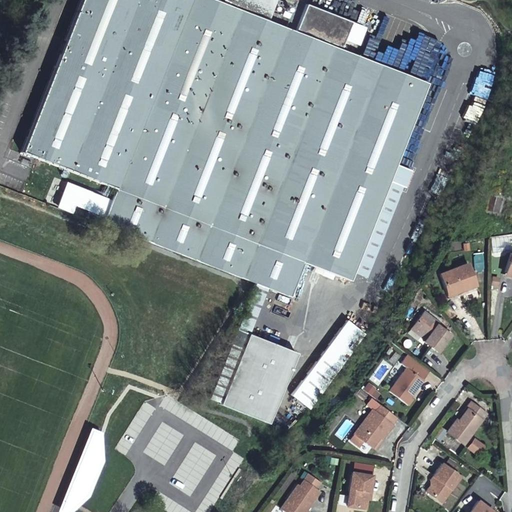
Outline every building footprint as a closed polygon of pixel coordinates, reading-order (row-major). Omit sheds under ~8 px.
[(79,0),(20,149),(113,186),(112,189),(102,185),(98,196),(108,200),(102,214),(86,208),(83,215),(254,280),(265,284),(288,293),(300,261),(347,280),(350,272),(393,164),(425,84),(341,50),(352,24),(307,6),(297,32),(266,20),(229,5),(215,0),(79,0)] [(231,0),(229,5),(266,20),(274,0),(231,0)] [(410,171),(393,164),(350,272),(364,277),(400,186),(403,188),(410,171)] [(471,283),(464,261),(436,271),(445,295),(456,291),(455,288),(471,283)] [(237,332),(208,402),(219,406),(248,337),(265,284),(254,280),(237,332)] [(393,287),(385,283),(380,292),(387,296),(393,287)] [(421,333),(419,336),(418,337),(432,346),(444,329),(429,318),(430,317),(417,307),(406,322),(421,333)] [(347,322),(323,356),(342,370),(366,336),(347,322)] [(405,325),(419,336),(421,333),(406,322),(405,325)] [(297,357),(248,337),(219,406),(267,428),(297,357)] [(420,368),(398,351),(393,358),(399,363),(383,386),(401,400),(406,393),(404,391),(420,368)] [(342,370),(323,356),(293,399),(313,413),(342,370)] [(458,422),(472,404),(470,402),(456,421),(458,422)] [(397,418),(378,404),(355,435),(373,448),(380,438),(383,440),(393,426),(392,425),(397,418)] [(486,414),(472,404),(458,422),(456,421),(455,421),(447,432),(463,444),(486,414)] [(93,428),(58,511),(74,511),(92,496),(105,462),(104,433),(93,428)] [(473,439),(467,447),(477,455),(483,447),(473,439)] [(434,479),(431,483),(425,492),(441,503),(460,476),(441,463),(431,477),(434,479)] [(369,492),(370,475),(351,473),(347,507),(365,509),(367,491),(369,492)] [(283,509),(286,511),(305,511),(307,510),(320,492),(315,489),(320,482),(308,475),(300,487),(298,486),(283,509)] [(492,511),(478,501),(470,511),(492,511)]
